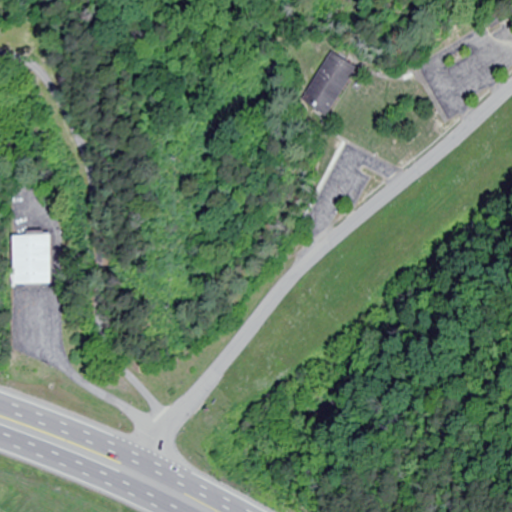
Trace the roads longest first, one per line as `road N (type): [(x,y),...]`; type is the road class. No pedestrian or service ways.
road 1 (residential): [(132,489),(299,266),(511,94)]
road 2 (trunk): [(241,511),(150,464),(0,405)]
road 3 (trunk): [(0,433),(173,511)]
